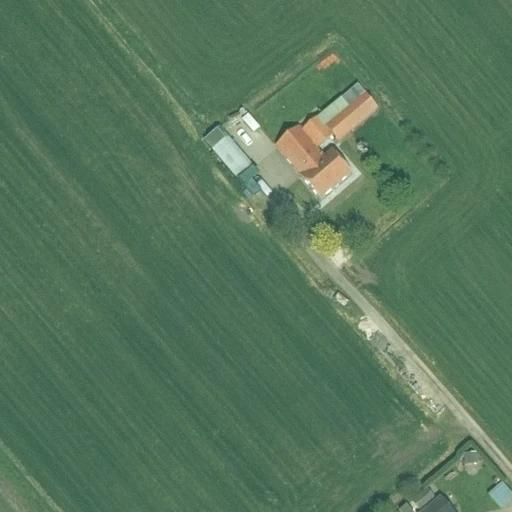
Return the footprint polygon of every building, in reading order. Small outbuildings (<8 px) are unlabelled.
[(358,87),(315,122),(323,131),(325,128),(338,144),(376,112),(364,97),(365,96),(358,87)] [(251,147),(269,135),(254,114),(237,126),(251,147)] [(225,161),(237,178),(254,166),(225,127),(221,130),(237,152),(225,161)] [(210,140),(223,160),(235,152),(221,132),(210,140)] [(320,202),(350,177),(331,154),(324,159),(301,133),(278,152),(302,180),(301,180),(320,202)] [(491,492),(498,511),(511,505),(511,495),(508,486),(491,492)] [(417,511),(425,511),(434,504),(426,495),(413,508),(417,511)] [(451,511),(441,500),(426,511),(451,511)]
